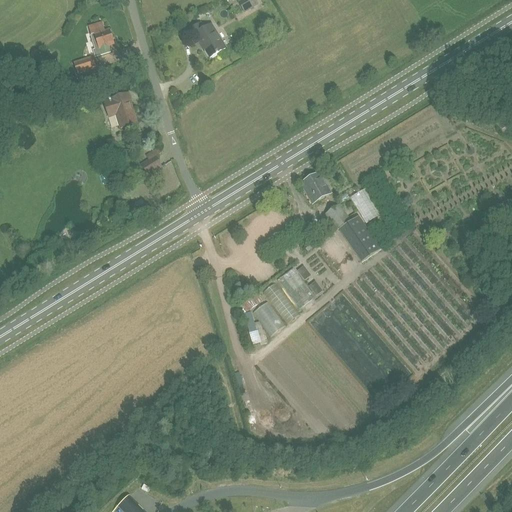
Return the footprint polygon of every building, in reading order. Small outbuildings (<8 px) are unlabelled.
[(255,0),(235,0),(244,14),(259,5),(255,0)] [(91,34),(93,33),(94,35),(91,36),(96,50),(100,49),(103,55),(112,52),(110,46),(114,44),(110,31),(105,33),(102,23),(89,27),(91,34)] [(211,59),(226,49),(212,26),(204,30),(201,25),(191,30),(201,47),(203,46),(211,59)] [(73,63),(77,75),(96,69),(92,57),(73,63)] [(27,76),(34,92),(44,87),(37,71),(27,76)] [(130,100),(131,99),(130,95),(129,96),(128,94),(112,99),(112,101),(105,103),(109,116),(116,113),(121,129),(137,123),(130,100)] [(503,130),(510,126),(504,116),(497,121),(503,130)] [(155,157),(157,156),(161,153),(158,149),(146,156),(149,161),(142,165),(148,176),(162,167),(155,157)] [(313,205),(332,194),(320,174),(301,185),(313,205)] [(366,189),(351,199),(367,224),(382,215),(366,189)] [(361,263),(363,262),(382,250),(359,217),(352,222),(340,206),(326,216),(337,232),(339,231),(361,263)] [(315,299),(293,270),(278,282),(299,311),(315,299)] [(147,511),(134,497),(120,509),(123,511),(147,511)]
